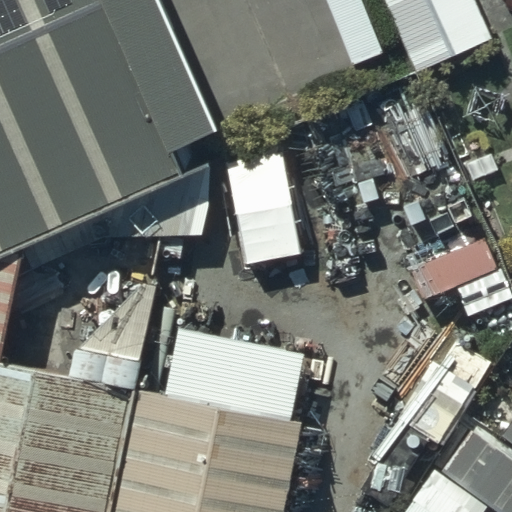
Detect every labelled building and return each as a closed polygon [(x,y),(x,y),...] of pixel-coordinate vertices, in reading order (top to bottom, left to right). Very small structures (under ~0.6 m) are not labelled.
[(0,0),(0,235),(14,229),(221,138),(158,0),(0,0)] [(386,0),(410,52),(416,63),(492,29),(478,0),(386,0)] [(281,124),(223,150),(245,255),(301,244),(281,124)] [(0,235),(0,511),(273,511),(297,407),(0,347),(0,307),(14,229),(0,235)] [(511,407),(500,425),(511,433),(511,407)] [(511,511),(511,452),(466,418),(435,457),(509,511),(511,511)]
